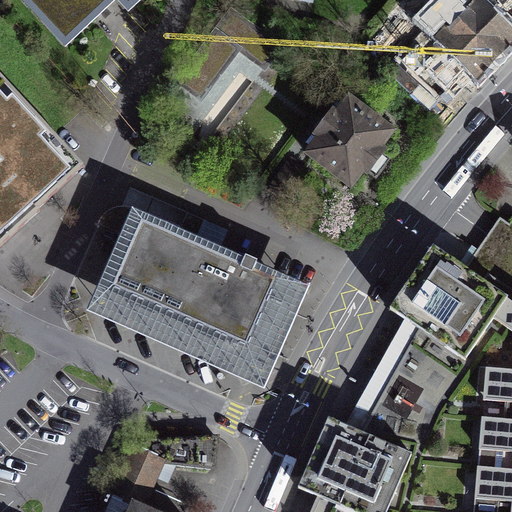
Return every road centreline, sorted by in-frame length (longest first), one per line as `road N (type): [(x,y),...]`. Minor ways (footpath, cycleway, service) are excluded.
road 1 (primary): [(285,440),(357,301),(511,101)]
road 2 (residential): [(38,334),(186,0)]
road 3 (residential): [(285,440),(38,334)]
